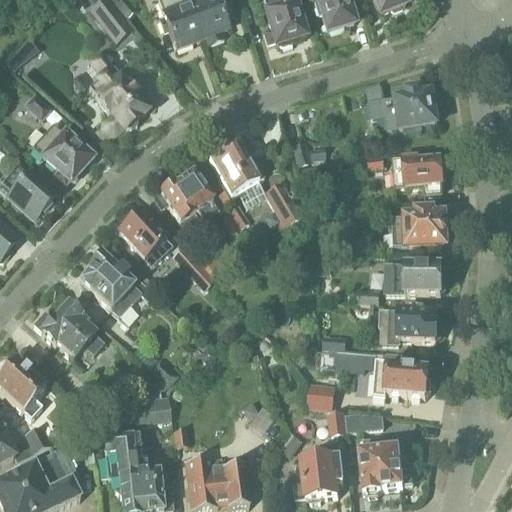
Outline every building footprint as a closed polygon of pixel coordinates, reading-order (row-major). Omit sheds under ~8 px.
[(137,15),(123,0),(122,0),(114,8),(128,23),(137,15)] [(187,13),(201,46),(205,45),(207,51),(223,45),(220,39),(226,36),(211,0),(196,0),(200,8),(187,13)] [(298,0),(278,0),(262,5),(266,18),(265,18),(270,36),(262,38),(266,51),(274,48),(275,51),(278,50),(281,53),(291,50),(292,46),(304,42),(295,11),(301,9),(298,0)] [(343,0),(315,0),(316,4),(315,4),(316,7),(314,8),(318,20),(320,20),(326,38),(353,30),(343,0)] [(402,11),(405,10),(400,0),(370,0),(378,20),(389,16),(392,18),(401,15),(402,11)] [(174,57),(201,46),(187,13),(183,15),(177,1),(157,8),(163,23),(161,23),(163,27),(159,28),(163,38),(167,37),(174,57)] [(107,4),(90,18),(114,49),(132,35),(107,4)] [(103,116),(105,117),(108,121),(109,120),(111,123),(102,130),(101,135),(108,143),(113,143),(122,136),(123,139),(126,136),(130,137),(136,132),(137,127),(139,127),(138,126),(147,119),(140,110),(145,107),(138,95),(137,94),(135,93),(134,93),(132,92),(131,92),(129,92),(128,93),(121,83),(120,84),(113,75),(112,76),(100,60),(89,69),(99,83),(101,82),(102,84),(88,95),(98,108),(98,110),(99,111),(100,113),(101,114),(102,115),(103,116)] [(395,105),(382,108),(379,90),(366,93),(371,125),(384,123),(386,136),(400,134),(400,135),(436,129),(433,112),(435,109),(434,103),(431,102),(430,98),(419,100),(418,94),(405,97),(407,102),(395,104),(395,105)] [(41,127),(49,117),(33,103),(24,113),(41,127)] [(81,175),(91,165),(81,156),(71,146),(70,147),(64,141),(64,142),(52,131),(32,154),(57,177),(53,181),(65,191),(68,187),(69,188),(71,186),(75,186),(81,179),(81,175)] [(231,221),(240,235),(249,229),(236,210),(234,211),(231,204),(238,200),(247,215),(267,203),(258,188),(264,185),(254,168),(249,171),(237,149),(208,166),(223,190),(214,195),(231,221)] [(302,153),(292,156),(297,174),(307,171),(302,153)] [(308,155),(309,166),(325,165),(324,154),(308,155)] [(425,201),(441,200),(440,192),(442,192),(446,186),(445,178),(441,176),(441,165),(417,166),(416,163),(403,164),(403,165),(392,166),(394,194),(405,193),(405,195),(424,193),(425,201)] [(367,166),(368,176),(382,174),(381,164),(367,166)] [(40,219),(44,222),(52,212),(49,209),(54,203),(28,180),(27,181),(16,172),(2,190),(11,198),(7,203),(34,226),(40,219)] [(204,228),(219,218),(212,208),(213,207),(193,179),(175,192),(174,190),(173,191),(166,190),(161,194),(160,200),(159,201),(160,201),(152,207),(160,218),(167,213),(180,230),(198,218),(204,228)] [(283,237),(285,235),(291,246),(305,238),(298,227),(300,227),(295,219),(299,217),(282,189),(265,199),(282,227),(279,229),(283,237)] [(351,228),(379,225),(378,213),(350,216),(351,228)] [(422,253),(445,252),(445,242),(447,240),(446,234),(444,231),(444,222),(432,223),(432,218),(417,218),(417,223),(391,225),(393,255),(412,254),(414,257),(420,256),(422,253)] [(162,263),(172,253),(166,248),(167,247),(140,219),(129,231),(125,230),(120,235),(120,239),(117,241),(143,268),(144,267),(150,273),(162,262),(162,263)] [(222,226),(241,254),(249,267),(257,262),(249,249),(240,235),(231,221),(222,226)] [(0,268),(2,268),(8,261),(7,258),(15,248),(0,234),(0,268)] [(214,286),(184,253),(173,263),(203,297),(214,286)] [(138,286),(132,292),(124,285),(126,282),(119,276),(117,278),(100,263),(99,264),(94,264),(89,270),(89,274),(88,275),(90,277),(79,289),(81,290),(81,296),(87,302),(91,301),(111,319),(112,318),(118,323),(129,312),(130,313),(140,302),(148,310),(155,302),(138,286)] [(386,272),(385,302),(405,302),(405,301),(440,302),(444,298),(445,287),(441,284),(441,271),(403,271),(403,272),(386,272)] [(356,309),(377,311),(378,298),(357,297),(356,309)] [(93,362),(103,350),(94,343),(95,342),(84,333),(86,331),(80,325),(80,324),(66,312),(52,327),(44,320),(33,332),(41,340),(40,340),(56,354),(56,353),(72,367),(84,354),(93,362)] [(400,348),(436,349),(440,346),(440,335),(437,332),(437,330),(435,330),(435,322),(417,322),(417,318),(399,318),(379,318),(379,337),(381,337),(380,354),(400,354),(400,348)] [(345,343),(323,342),(322,357),(345,358),(345,343)] [(30,427),(42,414),(35,408),(45,396),(14,367),(0,382),(0,400),(23,421),(24,420),(30,427)] [(167,392),(175,383),(160,368),(151,377),(167,392)] [(376,368),(375,374),(373,404),(385,405),(385,401),(425,405),(426,403),(430,400),(431,391),(427,386),(428,376),(402,373),(402,369),(388,368),(388,369),(376,368)] [(307,414),(332,417),(335,393),(310,390),(307,414)] [(94,430),(111,421),(102,402),(90,408),(96,419),(91,422),(94,430)] [(135,432),(171,427),(168,404),(142,407),(142,411),(133,412),(135,432)] [(327,420),(330,443),(347,441),(347,438),(345,422),(345,418),(327,420)] [(345,422),(347,438),(383,435),(382,422),(355,420),(345,422)] [(92,446),(108,444),(105,426),(91,433),(92,446)] [(24,443),(26,446),(26,447),(33,461),(33,462),(50,453),(49,450),(41,434),(35,438),(24,443)] [(26,447),(26,446),(12,461),(0,437),(0,472),(14,465),(17,469),(33,461),(26,447)] [(176,455),(188,453),(186,437),(173,438),(176,455)] [(171,511),(170,502),(161,503),(158,478),(157,478),(157,469),(141,471),(138,444),(103,448),(107,485),(112,489),(113,498),(119,502),(120,502),(120,511),(171,511)] [(367,505),(377,503),(381,497),(402,495),(402,493),(413,492),(411,476),(401,477),(398,455),(379,457),(377,445),(358,447),(359,459),(358,459),(363,501),(365,500),(367,505)] [(311,511),(321,510),(324,505),(338,504),(336,490),(344,489),(341,464),(340,464),(339,451),(322,453),(324,465),(301,468),(304,490),(294,491),(296,508),(305,507),(311,511)] [(0,511),(68,511),(79,507),(70,490),(76,488),(71,476),(77,473),(69,455),(62,459),(62,458),(0,487),(0,511)] [(247,511),(245,490),(253,489),(250,473),(222,476),(220,465),(211,466),(211,465),(184,468),(189,511),(247,511)]
